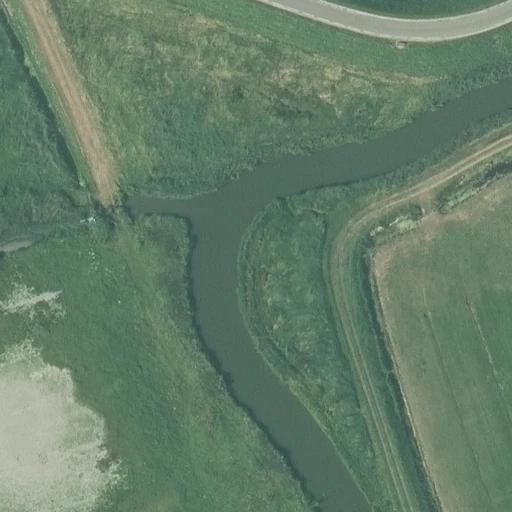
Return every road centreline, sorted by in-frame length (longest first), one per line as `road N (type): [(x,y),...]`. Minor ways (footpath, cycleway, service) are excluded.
road 1 (tertiary): [(290,0),(413,31),(511,9)]
road 2 (track): [(109,210),(32,0)]
